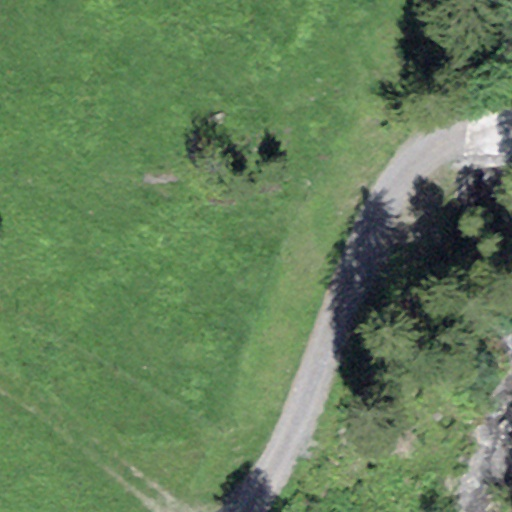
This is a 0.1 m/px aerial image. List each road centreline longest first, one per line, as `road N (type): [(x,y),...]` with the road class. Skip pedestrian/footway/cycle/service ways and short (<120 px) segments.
road 1 (track): [(249,511),(385,207),(409,175),(440,153),(470,138),(511,135)]
road 2 (track): [(174,511),(0,392)]
